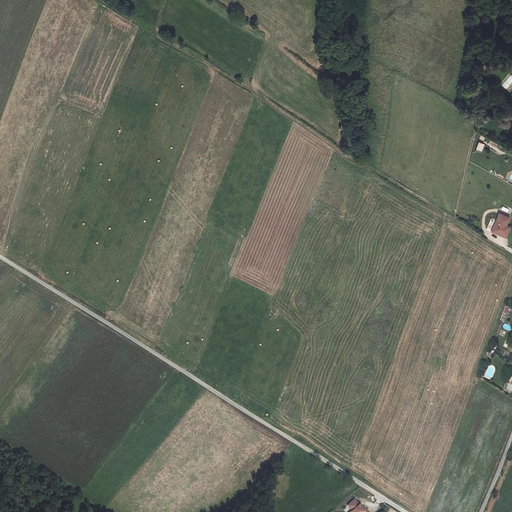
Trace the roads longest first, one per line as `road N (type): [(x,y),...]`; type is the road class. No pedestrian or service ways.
road 1 (unclassified): [(404,511),(0,257)]
road 2 (track): [(511,256),(153,33)]
